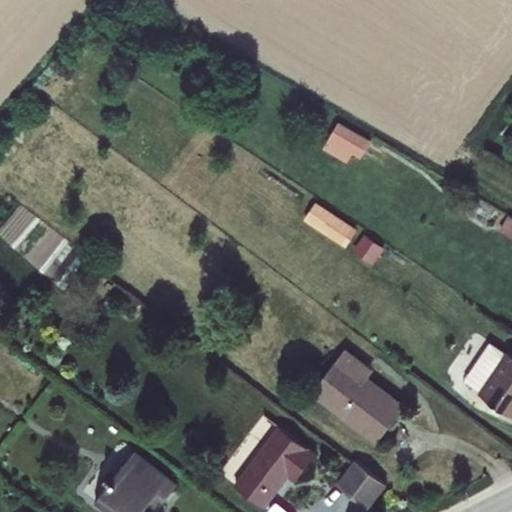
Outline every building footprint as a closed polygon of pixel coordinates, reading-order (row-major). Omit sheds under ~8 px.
[(511,370),(498,362),(497,364),(480,352),(458,382),(456,381),(451,387),(451,390),(458,394),(459,393),(470,400),(468,403),(503,427),(511,413),(511,370)] [(350,370),(330,356),(301,396),(365,445),(390,411),(346,377),(350,370)] [(251,511),(279,475),(287,481),(303,461),(264,432),(220,492),(244,511),(251,511)] [(168,511),(177,500),(133,469),(98,511),(168,511)] [(361,511),(376,493),(343,469),(324,493),(350,511),(361,511)]
